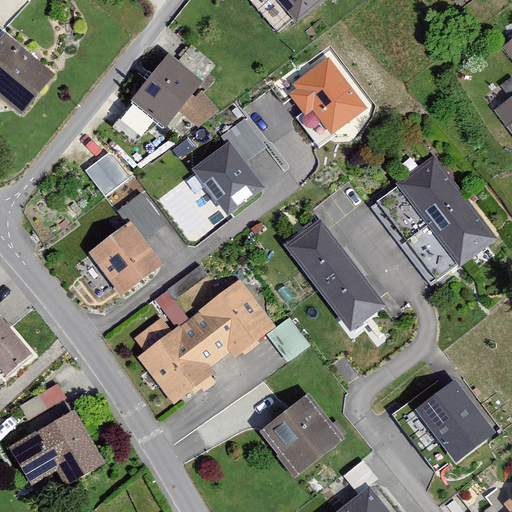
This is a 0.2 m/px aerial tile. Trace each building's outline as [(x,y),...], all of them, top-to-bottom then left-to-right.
[(281,0),(297,20),(323,0),(281,0)] [(475,0),(454,0),(462,11),(476,1),(475,0)] [(3,38),(0,41),(0,101),(24,120),(55,79),(3,38)] [(194,49),(180,68),(206,87),(212,92),(220,82),(211,76),(217,67),(194,49)] [(329,56),(291,83),(296,89),(290,93),(305,115),(315,108),(332,131),(365,107),(329,56)] [(180,68),(170,60),(133,108),(168,136),(206,87),(180,68)] [(511,107),(501,116),(511,130),(511,107)] [(220,136),(226,143),(233,138),(249,160),(267,146),(246,117),(220,136)] [(194,164),(223,208),(262,181),(249,160),(233,138),(226,143),(194,164)] [(111,149),(87,169),(109,196),(133,176),(111,149)] [(469,203),(438,163),(374,212),(405,253),(469,203)] [(501,244),(469,203),(405,253),(437,294),(501,244)] [(123,216),(130,225),(144,244),(156,235),(135,206),(123,216)] [(130,225),(95,251),(128,295),(162,268),(144,244),(130,225)] [(323,228),(292,253),(323,292),(354,268),(323,228)] [(388,311),(354,268),(323,292),(357,335),(388,311)] [(279,331),(243,283),(193,321),(223,361),(233,353),(239,361),(279,331)] [(180,304),(172,293),(164,299),(172,311),(180,304)] [(0,317),(0,368),(8,378),(33,357),(0,317)] [(223,361),(193,321),(142,359),(178,407),(219,376),(213,368),(223,361)] [(442,488),(498,446),(452,386),(396,427),(442,488)] [(313,398),(270,434),(307,480),(351,445),(313,398)] [(106,468),(75,414),(10,452),(33,491),(63,474),(71,488),(106,468)] [(357,511),(390,511),(378,496),(357,511)]
